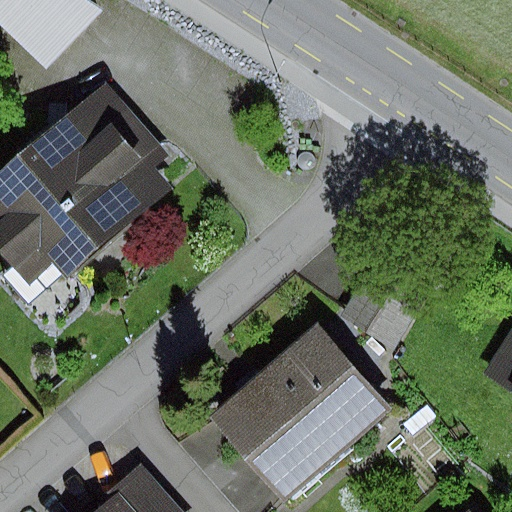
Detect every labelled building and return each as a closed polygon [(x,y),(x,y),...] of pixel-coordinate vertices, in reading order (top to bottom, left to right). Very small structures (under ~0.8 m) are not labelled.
[(93,0),(0,0),(0,18),(54,68),(110,11),(93,0)] [(106,91),(0,185),(0,249),(33,286),(59,262),(77,282),(189,184),(106,91)] [(386,254),(346,316),(399,350),(439,287),(386,254)] [(328,327),(224,416),(297,502),(402,413),(328,327)] [(187,511),(145,466),(95,511),(187,511)]
